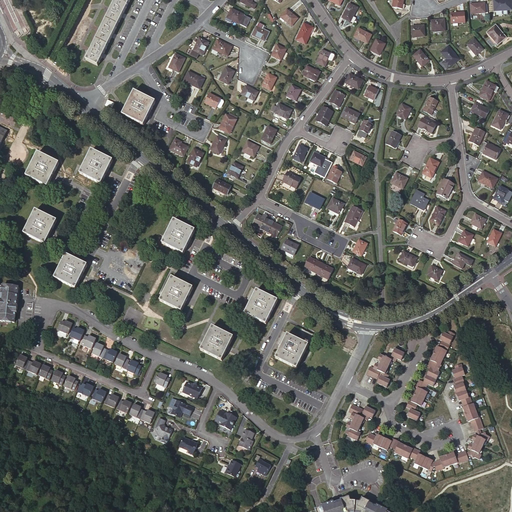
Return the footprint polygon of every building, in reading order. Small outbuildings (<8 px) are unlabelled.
[(97,66),(130,0),(115,0),(111,9),(109,8),(108,11),(110,12),(101,29),(99,28),(98,31),(100,32),(91,49),(89,48),(88,51),(90,52),(86,60),(97,66)] [(252,2),(252,0),(241,0),(240,2),(254,9),(256,5),(252,2)] [(402,9),(403,0),(393,0),(392,7),(402,9)] [(511,10),(510,0),(503,0),(493,1),(494,11),(511,10)] [(485,13),(485,3),(470,4),(471,14),(485,13)] [(350,22),(357,8),(349,4),(342,18),(350,22)] [(240,25),(244,16),(231,9),(227,18),(240,25)] [(291,27),(298,19),(287,10),(280,18),(291,27)] [(465,23),(464,13),(451,14),(451,24),(453,24),(458,23),(465,23)] [(445,31),(444,20),(431,21),(432,32),(445,31)] [(309,35),(312,28),(304,24),(296,41),(305,45),(310,36),(309,35)] [(425,37),(424,26),(411,27),(412,38),(425,37)] [(497,44),(505,38),(495,26),(487,33),(497,44)] [(259,37),(259,39),(265,42),(269,33),(256,27),(253,34),(259,37)] [(367,44),(371,36),(358,29),(354,37),(367,44)] [(202,56),(209,43),(199,39),(193,51),(202,56)] [(476,56),(483,50),(474,39),(466,45),(476,56)] [(227,57),(232,48),(217,40),(213,50),(211,53),(217,56),(218,52),(227,57)] [(380,56),(385,45),(376,40),(370,51),(380,56)] [(281,61),(286,50),(277,45),(271,56),(281,61)] [(447,61),(451,66),(459,60),(448,47),(440,53),(447,61)] [(328,61),(331,54),(330,54),(322,50),(316,63),(325,67),(328,61)] [(422,67),(429,61),(420,50),(413,56),(422,67)] [(178,73),(185,59),(175,54),(169,68),(178,73)] [(316,81),(320,73),(307,67),(303,75),(316,81)] [(228,85),(234,72),(225,68),(219,81),(228,85)] [(199,89),(204,80),(198,77),(188,72),(184,81),(199,89)] [(270,91),(276,78),(268,74),(262,87),(270,91)] [(358,90),(363,81),(349,75),(346,83),(358,90)] [(493,93),(496,87),(486,82),(479,96),(489,101),(493,93)] [(254,101),(258,93),(245,86),(241,95),(254,101)] [(295,102),(301,90),(292,86),(286,97),(295,102)] [(374,100),(378,91),(369,86),(368,88),(367,87),(365,91),(366,92),(364,96),(374,100)] [(328,106),(335,110),(337,106),(339,107),(345,96),(336,91),(332,99),(332,98),(328,106)] [(123,115),(143,126),(155,102),(148,99),(134,92),(123,115)] [(217,107),(220,100),(209,94),(205,103),(216,109),(217,107)] [(431,116),(438,102),(429,98),(423,111),(431,116)] [(475,103),(471,111),(484,118),(489,110),(475,103)] [(287,119),(291,111),(278,104),(274,113),(287,119)] [(406,120),(411,109),(402,104),(396,116),(406,120)] [(326,126),(333,113),(323,108),(316,121),(326,126)] [(355,124),(360,115),(347,108),(342,118),(355,124)] [(500,130),(508,115),(499,111),(492,126),(500,130)] [(229,134),(236,120),(228,116),(226,115),(219,129),(229,134)] [(432,134),(436,126),(422,119),(418,127),(432,134)] [(365,138),(372,125),(364,121),(357,136),(361,138),(361,137),(365,138)] [(270,145),(277,131),(268,126),(261,140),(270,145)] [(478,146),(484,133),(476,129),(469,142),(478,146)] [(395,149),(401,136),(392,132),(386,144),(395,149)] [(224,147),(226,141),(217,136),(210,150),(219,154),(223,146),(224,147)] [(188,147),(181,144),(179,143),(179,141),(175,139),(170,150),(183,157),(188,147)] [(244,153),(250,156),(254,158),(259,148),(247,142),(242,152),(244,153)] [(487,144),(484,142),(479,152),(496,160),(501,150),(487,144)] [(301,163),(308,150),(299,146),(293,159),(301,163)] [(197,167),(203,154),(194,149),(187,163),(197,167)] [(101,184),(113,161),(92,151),(80,174),(101,184)] [(362,167),(366,158),(354,152),(350,160),(362,167)] [(47,187),(59,164),(38,153),(26,177),(47,187)] [(319,171),(325,158),(314,153),(310,162),(317,165),(315,169),(319,171)] [(431,178),(434,173),(439,163),(430,159),(422,174),(427,176),(431,178)] [(238,179),(243,167),(234,163),(228,174),(238,179)] [(336,184),(342,173),(333,168),(327,179),(336,184)] [(296,189),(301,179),(287,172),(283,182),(296,189)] [(483,172),(479,180),(484,184),(484,185),(493,189),(497,179),(483,172)] [(403,190),(408,179),(396,173),(391,184),(403,190)] [(437,174),(434,173),(431,178),(427,176),(426,179),(433,182),(437,174)] [(227,195),(231,187),(217,180),(213,188),(227,195)] [(447,199),(454,185),(444,180),(437,194),(447,199)] [(502,204),(508,191),(500,187),(493,199),(502,204)] [(424,211),(428,201),(422,198),(424,195),(416,191),(410,204),(418,208),(424,211)] [(320,208),(324,200),(310,193),(306,203),(314,207),(314,206),(320,208)] [(341,210),(344,204),(332,199),(327,209),(331,210),(329,214),(334,216),(335,215),(338,217),(339,215),(340,213),(341,213),(342,211),(341,210)] [(355,227),(362,212),(352,207),(345,222),(355,227)] [(439,226),(445,212),(437,208),(430,221),(439,226)] [(45,244),(57,221),(36,211),(24,234),(45,244)] [(481,230),(486,220),(475,214),(470,224),(481,230)] [(253,225),(264,231),(270,221),(258,215),(253,225)] [(183,254),(195,231),(174,220),(162,244),(183,254)] [(398,220),(398,221),(396,225),(393,231),(401,236),(407,225),(398,220)] [(270,221),(264,231),(272,234),(270,238),(274,240),(276,236),(277,237),(282,227),(270,221)] [(495,247),(502,234),(493,230),(487,243),(495,247)] [(468,247),(473,236),(464,231),(458,242),(468,247)] [(285,252),(294,256),(298,246),(286,240),(281,250),(285,252)] [(361,257),(367,244),(359,240),(353,252),(361,257)] [(412,267),(417,259),(403,252),(399,260),(412,267)] [(470,266),(473,261),(458,254),(453,265),(462,269),(465,264),(470,266)] [(76,289),(87,265),(66,255),(55,278),(76,289)] [(321,264),(310,258),(305,268),(316,274),(321,264)] [(361,275),(366,266),(352,259),(347,268),(361,275)] [(333,269),(321,264),(316,274),(322,277),(328,280),(333,269)] [(438,281),(442,271),(431,266),(426,275),(438,281)] [(181,311),(193,288),(172,278),(160,301),(181,311)] [(21,289),(0,286),(0,309),(1,309),(0,321),(0,322),(15,324),(17,312),(18,311),(21,289)] [(266,324),(278,301),(256,290),(245,314),(266,324)] [(67,338),(72,328),(65,325),(64,328),(60,326),(57,334),(67,338)] [(222,361),(233,337),(212,327),(201,350),(222,361)] [(308,345),(314,334),(301,328),(299,333),(301,334),(298,340),(308,345)] [(69,340),(80,345),(84,334),(77,331),(76,334),(72,333),(69,340)] [(449,344),(454,334),(449,332),(448,333),(446,335),(443,333),(439,340),(441,341),(438,348),(436,347),(430,361),(432,362),(428,369),(429,369),(423,383),(418,381),(415,388),(417,388),(411,402),(409,401),(406,408),(410,410),(407,417),(416,421),(420,414),(414,412),(417,405),(420,407),(427,393),(423,391),(427,384),(432,387),(439,373),(437,372),(440,366),(439,365),(446,352),(449,345),(449,344)] [(297,368),(308,345),(298,340),(287,335),(276,358),(297,368)] [(90,353),(95,342),(88,339),(87,343),(84,341),(81,349),(90,353)] [(91,358),(102,362),(105,355),(102,353),(103,350),(96,347),(91,358)] [(370,367),(366,374),(377,379),(378,376),(380,377),(377,384),(386,388),(389,381),(386,380),(388,376),(384,374),(391,361),(394,363),(396,359),(401,361),(404,354),(394,350),(391,357),(388,355),(386,359),(379,356),(377,360),(381,362),(379,366),(375,365),(373,369),(370,367)] [(105,355),(102,362),(112,367),(117,356),(110,353),(108,356),(105,355)] [(18,368),(27,373),(31,365),(28,364),(30,361),(22,357),(18,368)] [(125,361),(119,357),(114,369),(124,373),(128,366),(124,364),(125,361)] [(31,365),(27,373),(37,377),(42,366),(35,363),(34,366),(31,365)] [(464,375),(460,364),(455,366),(454,368),(455,370),(451,372),(454,379),(453,379),(455,386),(453,387),(458,401),(460,400),(463,407),(463,408),(468,422),(470,421),(474,432),(483,428),(479,418),(478,418),(472,404),(471,404),(469,397),(468,398),(463,384),(464,383),(461,376),(464,375)] [(138,368),(131,365),(126,376),(136,380),(138,377),(139,375),(139,373),(136,371),(138,368)] [(51,370),(44,367),(40,378),(50,382),(53,375),(50,373),(51,370)] [(57,373),(52,383),(62,388),(66,380),(63,379),(64,376),(57,373)] [(165,392),(168,384),(165,382),(166,379),(159,376),(157,382),(155,385),(154,387),(165,392)] [(77,381),(70,378),(65,389),(75,393),(79,386),(76,384),(77,381)] [(201,390),(186,384),(182,394),(197,400),(201,390)] [(91,400),(95,389),(88,386),(87,389),(83,388),(80,395),(91,400)] [(93,401),(102,405),(107,394),(100,391),(99,394),(96,393),(93,401)] [(115,410),(119,400),(112,397),(111,399),(108,398),(105,406),(115,410)] [(192,408),(176,400),(170,413),(179,417),(182,410),(183,411),(184,413),(189,415),(192,408)] [(117,411),(127,416),(132,405),(125,402),(123,405),(121,404),(117,411)] [(362,410),(352,405),(348,413),(352,414),(350,419),(354,421),(352,425),(348,423),(345,428),(347,429),(345,433),(345,434),(348,436),(347,437),(357,441),(360,434),(357,433),(363,420),(367,421),(368,418),(372,419),(375,412),(365,407),(362,415),(361,414),(362,410)] [(130,417),(139,421),(142,413),(139,412),(140,409),(134,406),(130,417)] [(227,414),(220,410),(214,421),(221,424),(220,425),(229,430),(236,418),(231,416),(229,415),(229,414),(227,413),(227,414)] [(142,413),(139,421),(149,425),(154,414),(147,411),(146,414),(142,413)] [(165,421),(159,419),(154,429),(158,435),(168,440),(172,430),(168,428),(168,429),(165,427),(164,425),(165,421)] [(242,439),(238,447),(248,452),(251,444),(250,444),(253,436),(244,431),(241,438),(242,439)] [(471,445),(469,444),(467,449),(470,450),(470,451),(473,459),(475,458),(478,460),(481,455),(478,454),(485,441),(487,441),(489,437),(485,435),(484,433),(477,436),(477,437),(473,435),(471,440),(473,441),(471,445)] [(453,453),(439,458),(440,460),(433,463),(431,463),(432,461),(419,455),(420,452),(413,449),(412,450),(399,444),(399,442),(392,439),(391,442),(377,435),(376,437),(369,434),(365,442),(372,446),(373,445),(387,451),(388,447),(395,451),(394,453),(408,459),(409,457),(416,460),(414,464),(431,472),(433,467),(434,467),(436,472),(443,469),(443,468),(457,463),(457,464),(468,460),(465,451),(454,455),(453,453)] [(197,444),(183,437),(180,444),(189,448),(188,450),(193,452),(197,444)] [(267,464),(259,460),(255,468),(259,470),(258,472),(266,476),(271,467),(267,465),(267,464)] [(240,465),(231,461),(228,468),(227,468),(225,473),(235,477),(240,465)] [(387,511),(377,506),(377,504),(373,502),(372,504),(362,499),(360,502),(350,502),(349,498),(341,500),(338,501),(337,500),(334,501),(335,502),(333,503),(322,506),(322,508),(315,510),(315,511),(387,511)]
